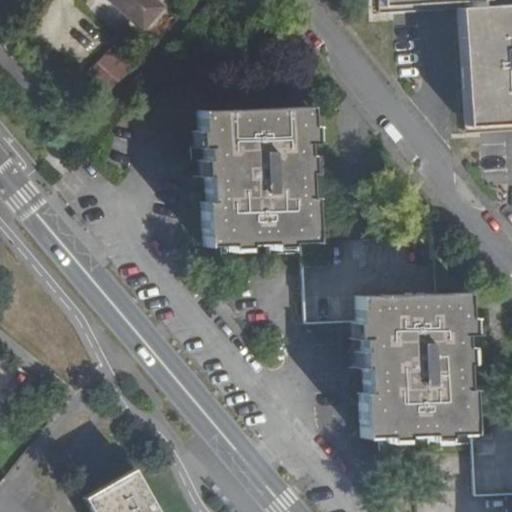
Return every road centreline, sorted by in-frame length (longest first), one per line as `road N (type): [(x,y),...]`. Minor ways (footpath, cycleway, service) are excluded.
road 1 (secondary): [(0,170),(288,511)]
road 2 (residential): [(511,265),(297,0)]
